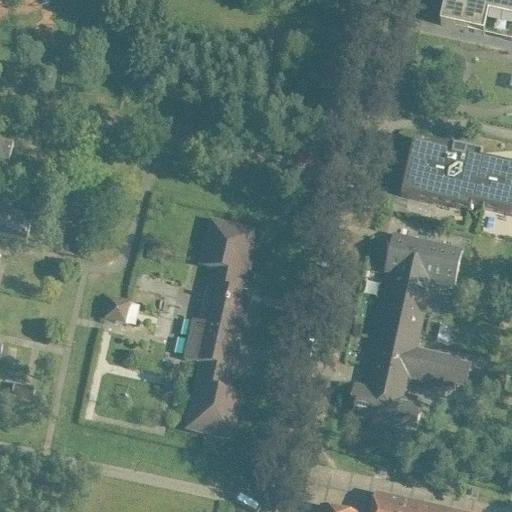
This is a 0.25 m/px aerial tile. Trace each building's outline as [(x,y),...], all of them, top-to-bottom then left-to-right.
[(511,0),(445,0),(440,25),(440,26),(498,39),(502,19),(511,21),(511,0)] [(0,359),(3,348),(0,347),(0,236),(27,243),(32,218),(0,210),(0,164),(8,166),(13,145),(0,141),(0,359)] [(401,198),(470,214),(471,208),(511,217),(511,169),(481,163),(482,157),(413,142),(401,198)] [(244,287),(256,233),(210,222),(202,258),(209,271),(222,273),(220,280),(211,278),(200,324),(193,323),(185,362),(201,366),(186,432),(232,443),(240,407),(232,395),(220,392),(220,388),(230,390),(251,297),(241,294),(243,286),(244,287)] [(66,235),(61,256),(77,260),(82,239),(66,235)] [(354,387),(350,403),(356,404),(352,418),(365,421),(368,419),(374,428),(381,430),(391,424),(393,427),(404,430),(416,432),(418,421),(420,414),(415,413),(417,402),(406,399),(410,382),(441,389),(454,391),(455,388),(466,390),(471,368),(460,366),(460,362),(416,352),(432,284),(455,290),(464,251),(394,235),(386,268),(390,276),(376,342),(380,343),(379,350),(378,350),(374,368),(378,369),(372,393),(369,394),(366,390),(354,387)] [(130,306),(110,301),(105,322),(125,326),(130,306)] [(486,372),(482,393),(502,397),(507,377),(486,372)] [(31,407),(35,391),(14,386),(10,402),(31,407)] [(440,511),(376,497),(372,511),(440,511)]
